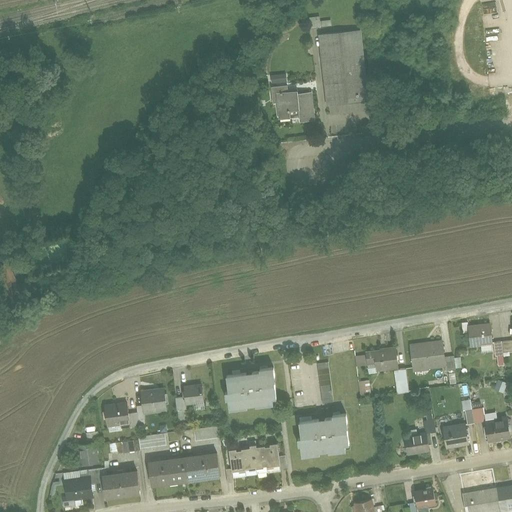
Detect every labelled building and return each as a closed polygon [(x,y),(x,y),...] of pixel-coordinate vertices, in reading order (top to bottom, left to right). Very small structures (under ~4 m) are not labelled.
[(308,18),(309,29),(331,27),(330,21),(320,22),(319,17),(308,18)] [(319,52),(325,108),(368,103),(360,29),(308,35),(310,53),(319,52)] [(271,75),(272,83),(286,82),(285,73),(271,75)] [(298,88),(288,89),(287,84),(271,86),(272,103),(276,102),(279,124),(314,119),(311,92),(298,93),(298,88)] [(21,290),(11,265),(7,267),(0,269),(0,277),(7,296),(21,290)] [(46,285),(36,290),(41,303),(52,298),(46,285)] [(488,322),(466,324),(467,332),(468,346),(478,345),(478,354),(491,353),(490,341),(488,322)] [(511,338),(499,340),(500,352),(511,350),(511,338)] [(441,340),(408,343),(411,369),(444,366),(443,356),(441,340)] [(499,340),(490,341),(491,353),(500,352),(499,340)] [(395,346),(366,349),(368,366),(377,365),(378,373),(398,370),(395,346)] [(452,355),(443,356),(444,366),(444,371),(453,370),(452,355)] [(328,363),(315,365),(320,402),(333,400),(328,363)] [(246,375),(226,378),(228,394),(226,395),(227,401),(228,401),(230,411),(246,409),(246,407),(256,406),(256,408),(272,406),(271,400),(275,399),(273,382),(275,382),(273,370),(259,371),(260,374),(252,375),(252,377),(246,378),(246,375)] [(503,391),(506,382),(497,379),(494,388),(503,391)] [(369,380),(358,381),(360,395),(371,393),(369,380)] [(197,383),(185,384),(185,390),(182,390),(183,397),(175,397),(176,411),(187,410),(186,404),(204,402),(203,387),(197,388),(197,383)] [(143,405),(143,414),(167,411),(165,387),(141,390),(143,405)] [(473,423),(483,421),(483,418),(481,407),(479,407),(478,400),(471,402),(472,408),(470,409),(472,421),(473,423)] [(127,401),(104,404),(108,429),(122,427),(122,423),(130,422),(129,412),(127,401)] [(143,414),(143,405),(136,406),(136,411),(138,420),(144,419),(143,414)] [(465,422),(472,421),(470,409),(463,410),(465,422)] [(136,411),(129,412),(130,422),(131,427),(138,426),(138,420),(136,411)] [(319,419),(299,422),(301,438),(299,439),(300,445),(301,445),(303,455),(319,453),(319,451),(329,450),(329,452),(345,450),(344,444),(348,443),(346,426),(348,426),(346,414),(332,415),(333,418),(325,419),(325,421),(319,422),(319,419)] [(424,430),(424,433),(433,431),(430,414),(424,415),(425,420),(422,420),(422,425),(422,431),(424,430)] [(486,441),(508,437),(504,415),(483,418),(483,421),(486,441)] [(467,445),(463,421),(439,425),(443,449),(467,445)] [(193,430),(194,441),(221,438),(219,426),(193,430)] [(405,455),(427,451),(424,433),(424,430),(422,431),(401,434),(405,455)] [(138,440),(139,448),(166,444),(165,433),(138,437),(138,440)] [(106,444),(108,455),(140,451),(139,448),(138,440),(106,444)] [(78,444),(81,465),(100,462),(96,441),(78,444)] [(237,452),(230,453),(233,476),(246,474),(246,472),(269,468),(269,471),(282,469),(279,446),(271,447),(272,450),(266,451),(266,449),(258,450),(258,448),(251,449),(251,451),(243,452),(243,454),(238,454),(237,452)] [(149,460),(152,486),(221,477),(218,451),(149,460)] [(90,474),(91,483),(104,481),(103,473),(102,467),(89,469),(90,474)] [(138,468),(103,473),(104,481),(106,498),(141,493),(138,468)] [(90,474),(63,477),(66,502),(93,498),(91,483),(90,474)] [(464,511),(511,511),(511,482),(461,491),(464,511)] [(431,485),(411,489),(415,508),(434,504),(431,485)] [(371,497),(352,501),(352,504),(350,505),(352,511),(354,511),(353,511),(373,511),(373,506),(371,497)]
